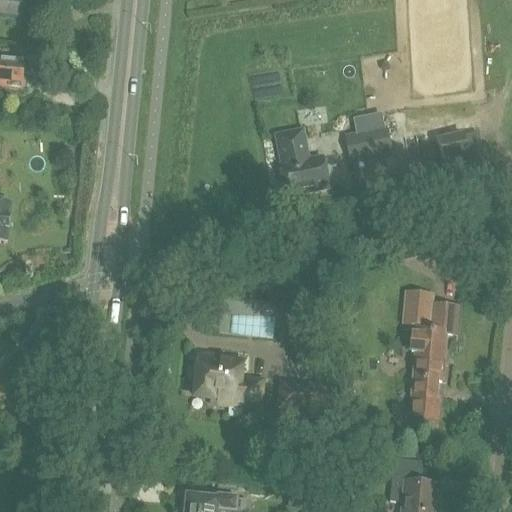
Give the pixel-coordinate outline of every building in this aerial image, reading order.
[(0,0),(0,20),(31,24),(33,0),(0,0)] [(0,90),(22,92),(24,63),(0,61),(0,90)] [(356,135),(344,137),(347,152),(375,146),(378,161),(393,158),(387,128),(383,129),(356,135)] [(281,168),(287,199),(329,191),(323,160),(309,163),(303,133),(277,139),(283,168),(281,168)] [(439,144),(419,148),(422,162),(441,158),(444,169),(469,164),(464,139),(439,144)] [(0,243),(8,244),(9,228),(11,205),(0,203),(0,243)] [(460,309),(440,308),(439,315),(431,314),(433,297),(406,295),(403,325),(428,328),(428,333),(419,332),(419,337),(414,336),(412,355),(417,355),(410,428),(437,430),(440,400),(436,400),(437,385),(442,385),(446,336),(457,337),(460,309)] [(262,333),(262,325),(248,324),(247,359),(289,360),(290,342),(273,341),(273,334),(262,333)] [(212,405),(261,409),(263,384),(241,382),(243,365),(199,363),(197,400),(212,401),(212,405)] [(275,414),(326,419),(328,386),(278,383),(275,414)] [(402,511),(435,511),(436,506),(438,506),(440,490),(416,487),(419,464),(394,461),(390,504),(403,505),(402,511)] [(236,511),(238,501),(219,499),(219,495),(205,493),(204,499),(188,497),(187,502),(184,504),(183,511),(236,511)] [(302,511),(322,511),(324,497),(291,493),(289,510),(303,511),(302,511)]
